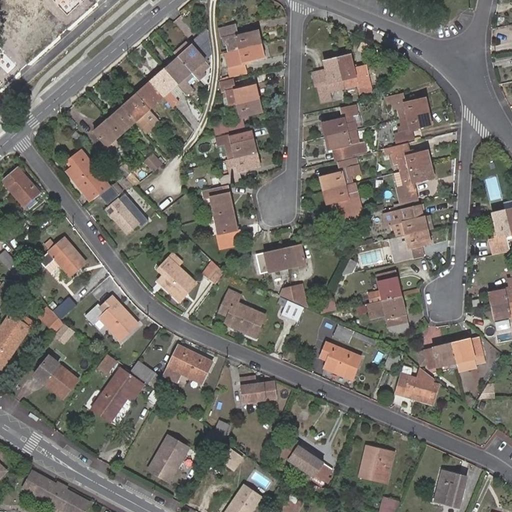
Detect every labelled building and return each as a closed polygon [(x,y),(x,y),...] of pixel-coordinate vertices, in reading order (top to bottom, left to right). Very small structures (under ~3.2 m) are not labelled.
[(49,0),(64,18),(85,0),(49,0)] [(7,24),(28,50),(56,27),(35,2),(7,24)] [(230,53),(261,45),(258,32),(246,35),(241,36),(238,37),(235,25),(220,29),(221,38),(222,38),(224,45),(227,45),(229,53),(230,53)] [(183,47),(175,54),(179,58),(192,73),(194,76),(199,81),(207,75),(204,72),(210,67),(206,61),(212,56),(212,55),(212,54),(212,53),(212,52),(212,51),(212,50),(212,49),(211,48),(211,47),(211,46),(211,45),(211,44),(210,43),(210,42),(209,38),(209,35),(209,32),(208,31),(199,41),(192,47),(187,51),(183,47)] [(187,51),(192,47),(188,43),(183,47),(187,51)] [(265,59),(261,45),(230,53),(233,68),(229,69),(231,78),(247,74),(244,64),(265,59)] [(0,81),(16,68),(0,48),(0,81)] [(229,53),(225,54),(229,69),(233,68),(230,53),(229,53)] [(351,56),(338,59),(344,85),(345,89),(358,86),(361,100),(373,97),(368,74),(366,66),(354,69),(351,56)] [(179,58),(165,71),(177,85),(186,96),(194,90),(187,82),(194,76),(192,73),(179,58)] [(344,85),(338,59),(324,63),(326,72),(329,84),(318,87),(322,103),(332,100),(330,93),(345,89),(344,85)] [(165,71),(151,83),(164,98),(173,108),(179,102),(169,91),(177,85),(165,71)] [(316,87),(318,87),(329,84),(326,72),(313,75),(316,87)] [(187,82),(194,90),(201,83),(199,81),(194,76),(187,82)] [(233,105),(259,99),(256,86),(236,91),(233,81),(220,84),(222,91),(226,91),(229,106),(233,105)] [(164,98),(151,83),(137,95),(150,110),(164,98)] [(169,91),(179,102),(186,96),(177,85),(169,91)] [(400,118),(429,112),(426,99),(405,104),(403,94),(387,98),(388,106),(392,105),(400,103),(402,110),(398,111),(400,118)] [(150,110),(137,95),(123,108),(136,122),(146,134),(154,128),(160,122),(150,110)] [(262,113),(259,99),(233,105),(236,121),(226,123),(226,121),(213,124),(216,135),(245,129),(242,118),(262,113)] [(394,111),(398,111),(402,110),(400,103),(392,105),(394,111)] [(325,137),(356,130),(353,116),(358,115),(355,107),(341,110),(344,120),(323,125),(325,137)] [(136,122),(123,108),(109,120),(122,135),(136,122)] [(192,116),(199,124),(202,118),(203,115),(199,111),(192,116)] [(432,126),(429,112),(400,118),(402,126),(405,125),(407,133),(403,134),(395,135),(397,146),(414,142),(411,131),(432,126)] [(122,135),(109,120),(95,132),(108,147),(122,135)] [(359,145),(356,130),(325,137),(329,151),(333,150),(336,162),(353,158),(352,155),(366,152),(364,144),(359,145)] [(84,139),(76,132),(73,136),(81,143),(84,139)] [(226,144),(230,161),(257,154),(254,141),(252,133),(231,138),(231,135),(217,138),(219,146),(226,144)] [(394,175),(432,166),(428,152),(410,156),(407,145),(388,149),(394,175)] [(91,202),(111,187),(83,151),(69,163),(73,168),(68,172),(91,202)] [(261,167),(257,154),(230,161),(227,162),(230,175),(209,180),(210,188),(242,181),(240,172),(261,167)] [(146,162),(155,172),(163,166),(154,155),(146,162)] [(321,179),(324,192),(352,185),(350,177),(360,175),(356,159),(339,164),(342,174),(321,179)] [(133,171),(124,163),(119,169),(127,177),(133,171)] [(435,179),(432,166),(394,175),(401,205),(418,201),(414,184),(435,179)] [(40,193),(19,169),(5,182),(25,206),(40,193)] [(363,217),(355,184),(352,185),(324,192),(328,206),(337,204),(338,210),(341,209),(344,222),(363,217)] [(215,217),(235,212),(231,193),(230,193),(229,187),(204,192),(205,199),(211,198),(215,217)] [(140,200),(131,190),(107,210),(127,234),(140,223),(129,210),(140,200)] [(399,238),(428,231),(422,207),(385,215),(388,227),(395,226),(398,238),(399,238)] [(490,241),(493,255),(509,252),(505,234),(511,233),(506,211),(493,214),(498,239),(490,241)] [(239,230),(235,212),(215,217),(219,235),(239,230)] [(412,259),(410,249),(431,244),(428,231),(399,238),(398,238),(390,240),(395,263),(412,259)] [(358,242),(348,238),(345,245),(354,250),(358,242)] [(87,263),(66,239),(56,247),(50,252),(41,260),(47,267),(57,259),(71,276),(87,263)] [(45,246),(50,252),(56,247),(51,241),(45,246)] [(223,245),(212,254),(218,262),(230,254),(223,245)] [(303,246),(284,250),(288,268),(306,264),(303,246)] [(288,268),(284,250),(258,256),(259,263),(251,266),(253,276),(288,268)] [(16,262),(6,251),(0,256),(0,258),(9,269),(16,262)] [(168,278),(162,285),(180,302),(196,284),(169,259),(159,270),(165,276),(168,278)] [(350,261),(342,276),(353,274),(358,264),(350,261)] [(223,273),(213,262),(203,275),(215,284),(223,273)] [(382,291),(384,300),(402,296),(396,272),(377,276),(378,282),(380,282),(382,291)] [(159,282),(162,285),(168,278),(165,276),(159,282)] [(490,294),(493,307),(511,302),(511,278),(509,279),(511,289),(490,294)] [(0,300),(4,304),(13,292),(19,284),(21,282),(21,281),(5,280),(2,284),(0,286),(0,300)] [(23,288),(19,284),(13,292),(17,296),(23,288)] [(295,304),(303,308),(307,307),(302,285),(292,287),(295,304)] [(291,300),(290,302),(295,304),(292,287),(283,289),(281,296),(291,300)] [(226,325),(256,338),(266,315),(238,304),(241,295),(232,291),(228,299),(226,298),(220,313),(229,317),(226,325)] [(384,300),(382,291),(369,294),(371,303),(384,300)] [(406,315),(402,296),(384,300),(371,303),(367,304),(369,316),(385,312),(386,316),(387,319),(386,319),(389,329),(399,333),(410,331),(406,315)] [(70,298),(53,312),(55,313),(61,320),(77,305),(70,298)] [(139,325),(113,298),(102,308),(99,304),(86,316),(94,325),(101,319),(121,341),(139,325)] [(281,298),(279,302),(280,306),(285,308),(288,301),(281,298)] [(282,315),(298,323),(304,308),(303,308),(295,304),(290,302),(288,301),(285,308),(282,315)] [(511,302),(493,307),(496,320),(511,316),(511,302)] [(53,312),(49,308),(40,317),(46,323),(55,313),(53,312)] [(55,313),(46,323),(56,332),(64,323),(61,320),(55,313)] [(29,329),(10,316),(5,322),(24,336),(29,329)] [(0,365),(3,367),(24,336),(5,322),(0,329),(0,365)] [(354,332),(339,326),(335,337),(349,343),(354,332)] [(377,342),(356,333),(354,337),(375,346),(377,342)] [(471,340),(452,345),(456,364),(475,359),(477,364),(485,363),(480,339),(472,341),(471,340)] [(332,362),(329,370),(352,380),(362,357),(328,343),(322,358),(328,361),(332,362)] [(425,352),(429,369),(437,367),(438,368),(456,364),(452,345),(434,349),(434,350),(425,352)] [(213,362),(180,346),(169,368),(182,374),(202,384),(213,362)] [(417,354),(421,369),(422,370),(429,369),(425,352),(417,354)] [(391,353),(384,367),(391,370),(394,365),(396,366),(400,357),(391,353)] [(79,380),(50,356),(35,375),(63,398),(79,380)] [(110,369),(115,362),(107,357),(102,364),(110,369)] [(456,364),(458,372),(478,368),(477,364),(475,359),(456,364)] [(140,363),(134,372),(149,384),(156,375),(140,363)] [(182,374),(169,368),(165,377),(177,384),(182,374)] [(422,370),(421,369),(418,379),(409,377),(409,376),(403,374),(397,394),(413,399),(415,395),(435,401),(439,385),(433,384),(435,380),(422,370)] [(111,422),(129,397),(134,400),(143,385),(139,382),(121,370),(93,409),(111,422)] [(156,375),(149,384),(156,389),(162,379),(156,375)] [(255,377),(242,379),(245,402),(276,399),(274,383),(256,385),(255,377)] [(161,396),(154,391),(147,400),(155,405),(161,396)] [(434,405),(435,401),(415,395),(413,399),(434,405)] [(227,434),(226,433),(230,425),(222,421),(216,433),(224,439),(227,434)] [(189,449),(169,437),(149,470),(170,482),(189,449)] [(332,470),(322,464),(323,463),(297,445),(288,439),(279,452),(308,472),(303,479),(308,483),(313,476),(315,474),(325,481),(332,470)] [(245,458),(247,456),(246,455),(233,446),(231,449),(245,458)] [(369,458),(364,457),(360,477),(388,483),(394,453),(371,448),(369,458)] [(241,459),(231,452),(223,463),(230,468),(233,464),(236,467),(241,459)] [(54,506),(65,485),(58,482),(57,484),(32,470),(32,472),(28,469),(24,477),(28,479),(22,489),(54,506)] [(459,507),(467,478),(443,471),(435,501),(459,507)] [(72,489),(65,485),(54,506),(64,511),(85,511),(91,503),(70,491),(72,489)] [(251,511),(257,504),(240,493),(226,511),(251,511)] [(296,511),(304,499),(297,496),(293,504),(288,511),(296,511)] [(395,511),(400,502),(385,498),(380,511),(395,511)] [(283,499),(277,511),(278,511),(288,511),(293,504),(283,499)]
